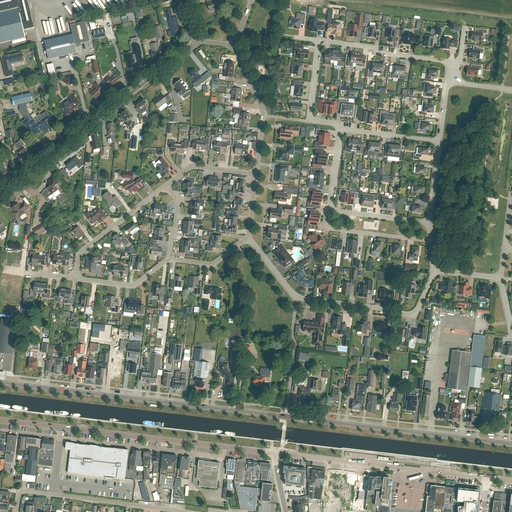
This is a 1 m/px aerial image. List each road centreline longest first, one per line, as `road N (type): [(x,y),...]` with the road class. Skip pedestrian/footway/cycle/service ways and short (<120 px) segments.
road 1 (tertiary): [(511,444),(0,382)]
road 2 (unclassified): [(274,453),(0,419)]
road 3 (unclassified): [(0,194),(196,41)]
road 4 (residential): [(434,270),(413,314),(304,298),(248,237)]
road 5 (unclassified): [(486,477),(274,453)]
road 6 (residential): [(16,511),(24,490),(181,511)]
road 7 (residential): [(453,70),(446,61),(319,40)]
road 8 (residential): [(75,279),(79,252),(165,185)]
road 9 (residential): [(231,46),(264,115),(256,174)]
road 10 (residential): [(329,210),(327,227),(431,241)]
